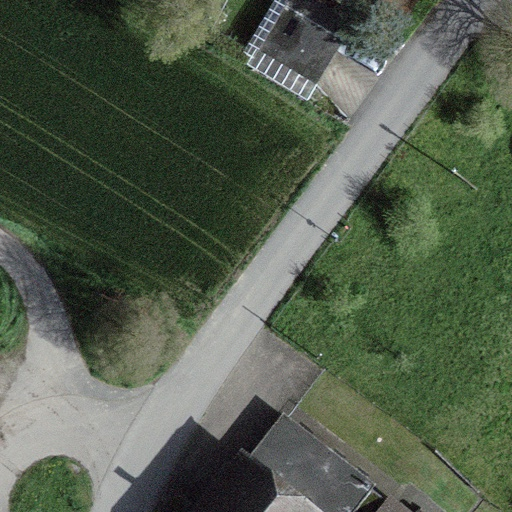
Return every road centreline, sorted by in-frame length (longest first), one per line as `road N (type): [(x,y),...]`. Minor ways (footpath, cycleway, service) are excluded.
road 1 (residential): [(151,451),(351,182),(472,0)]
road 2 (unclassified): [(151,451),(84,427),(37,295),(0,244)]
